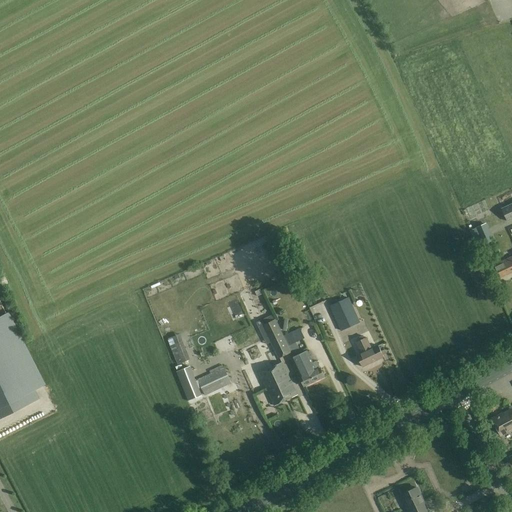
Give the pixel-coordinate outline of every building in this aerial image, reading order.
[(508,222),(511,220),(511,203),(501,208),(508,222)] [(490,236),(485,225),(476,229),(481,240),(484,247),(493,243),(490,236)] [(511,258),(494,267),(499,278),(511,272),(511,258)] [(361,322),(349,297),(330,306),(341,331),(361,322)] [(6,313),(0,316),(0,418),(39,399),(34,390),(42,385),(6,313)] [(283,336),(276,320),(264,325),(272,341),(283,336)] [(177,328),(170,330),(173,337),(180,335),(177,328)] [(300,329),(285,336),(289,346),(296,342),(305,338),(300,329)] [(283,336),(272,341),(279,357),(291,352),(283,336)] [(372,350),(367,338),(366,337),(364,338),(363,336),(358,339),(359,341),(356,342),(362,355),(358,357),(363,368),(385,358),(379,347),(372,350)] [(190,359),(183,340),(170,345),(178,364),(190,359)] [(313,363),(307,352),(293,359),(302,378),(300,379),(305,388),(325,378),(317,361),(313,363)] [(205,395),(231,383),(224,367),(222,364),(212,369),(213,372),(197,379),(205,395)] [(268,390),(290,380),(283,364),(260,375),(268,390)] [(190,366),(177,371),(189,401),(202,395),(190,366)] [(268,390),(275,406),(298,395),(292,384),(290,380),(268,390)] [(511,409),(511,408),(492,419),(500,435),(511,429),(511,430),(511,409)] [(305,439),(297,443),(300,448),(308,444),(305,439)] [(428,511),(417,488),(401,495),(409,511),(428,511)]
